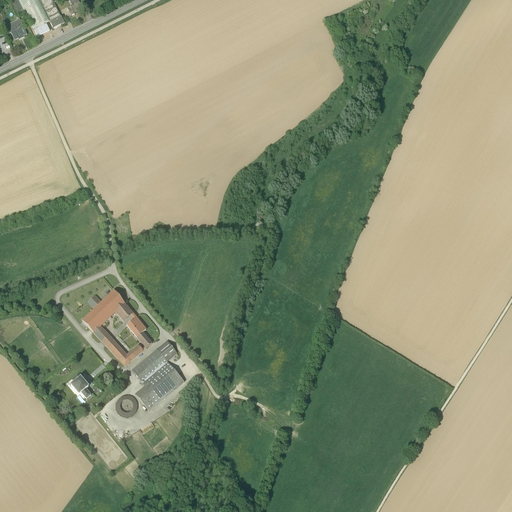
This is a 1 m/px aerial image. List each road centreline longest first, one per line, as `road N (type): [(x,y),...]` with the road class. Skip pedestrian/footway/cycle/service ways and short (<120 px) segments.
road 1 (track): [(511,299),(379,511)]
road 2 (tertiary): [(0,70),(140,0)]
